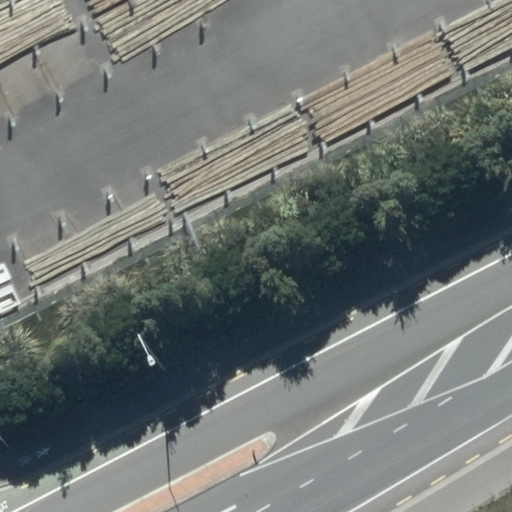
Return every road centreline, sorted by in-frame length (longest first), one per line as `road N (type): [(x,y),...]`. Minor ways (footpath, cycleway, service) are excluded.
road 1 (tertiary): [(64,511),(426,323),(511,294)]
road 2 (tertiary): [(511,356),(258,511)]
